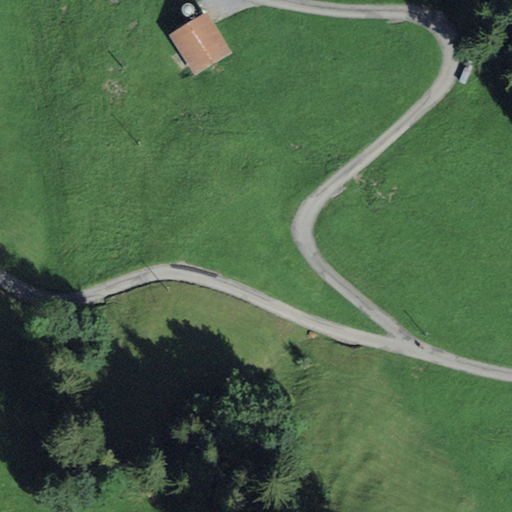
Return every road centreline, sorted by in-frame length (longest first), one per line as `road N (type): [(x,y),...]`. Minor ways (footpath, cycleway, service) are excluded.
road 1 (residential): [(279,0),(413,14),(445,30),(451,66),(437,91),(317,199),(304,234),(321,268),(416,352)]
road 2 (unclassified): [(0,270),(33,292),(66,299),(180,270),(416,352)]
